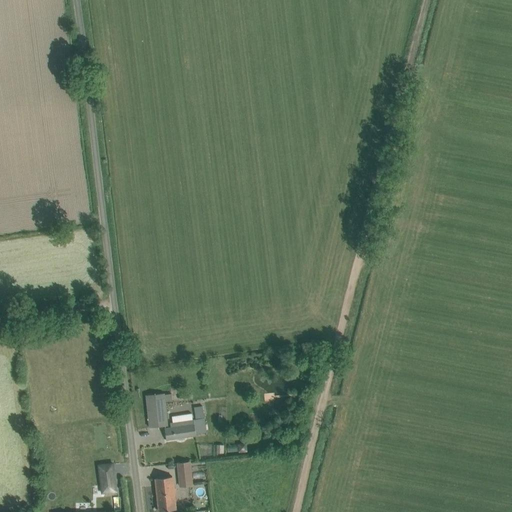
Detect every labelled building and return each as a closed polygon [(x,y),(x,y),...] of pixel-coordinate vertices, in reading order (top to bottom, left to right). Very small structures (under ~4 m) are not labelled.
[(265,393),(266,402),(274,401),(273,392),(265,393)] [(171,394),(164,395),(164,393),(146,395),(150,428),(167,426),(165,401),(172,401),(171,394)] [(204,406),(194,407),(194,413),(195,420),(205,418),(204,412),(204,406)] [(171,428),(165,429),(167,440),(177,438),(178,440),(180,440),(182,440),(184,439),(185,437),(196,435),(195,434),(193,420),(192,420),(173,423),(171,423),(171,428)] [(192,485),(190,462),(177,463),(180,486),(192,485)] [(113,463),(98,465),(102,489),(116,487),(113,463)] [(159,511),(169,510),(176,510),(172,477),(155,479),(159,511)]
